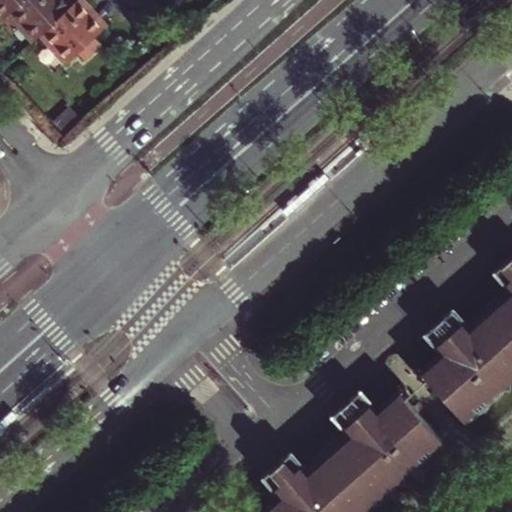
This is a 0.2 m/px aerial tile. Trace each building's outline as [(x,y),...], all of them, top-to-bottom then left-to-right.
[(0,0),(0,17),(3,21),(10,15),(26,0),(0,0)] [(35,42),(43,35),(78,4),(76,1),(74,0),(26,0),(10,15),(35,42)] [(82,0),(78,4),(43,35),(70,64),(81,53),(89,62),(105,47),(98,39),(110,28),(83,0),(82,0)] [(428,370),(470,418),(505,386),(511,386),(511,256),(507,261),(511,266),(511,277),(510,279),(511,281),(511,292),(492,311),(475,326),(469,318),(462,325),(451,312),(438,324),(449,335),(442,342),(450,351),(428,370)] [(500,268),(510,279),(511,277),(511,266),(507,261),(500,268)] [(458,306),(451,312),(462,325),(469,318),(458,306)] [(431,330),(442,342),(449,335),(438,324),(431,330)] [(289,481),(282,487),(289,496),(278,506),(283,511),(367,511),(368,511),(380,501),(390,500),(390,491),(403,480),(413,481),(414,470),(451,437),(407,389),(384,410),(376,401),(371,405),(360,394),(347,406),(358,418),(351,425),(358,432),(314,473),(307,464),(302,469),(290,457),(277,468),(289,481)] [(371,405),(376,401),(365,389),(360,394),(371,405)] [(358,418),(347,406),(340,412),(351,425),(358,418)] [(302,469),(307,464),(296,452),(290,457),(302,469)] [(289,481),(277,468),(270,475),(282,487),(289,481)]
